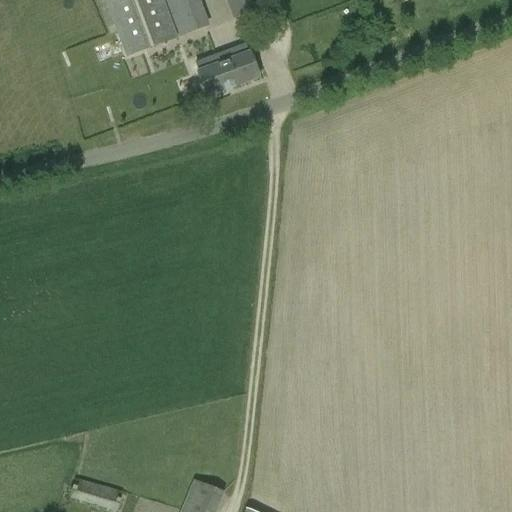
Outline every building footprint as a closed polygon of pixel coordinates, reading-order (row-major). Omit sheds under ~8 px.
[(102,0),(125,61),(178,41),(163,0),(102,0)] [(254,0),(224,0),(232,20),(258,10),(254,0)] [(206,99),(257,79),(249,57),(218,68),(214,57),(194,64),(199,76),(198,76),(206,99)] [(107,511),(117,511),(122,495),(75,481),(69,501),(107,511)] [(216,511),(224,495),(192,483),(180,511),(216,511)]
